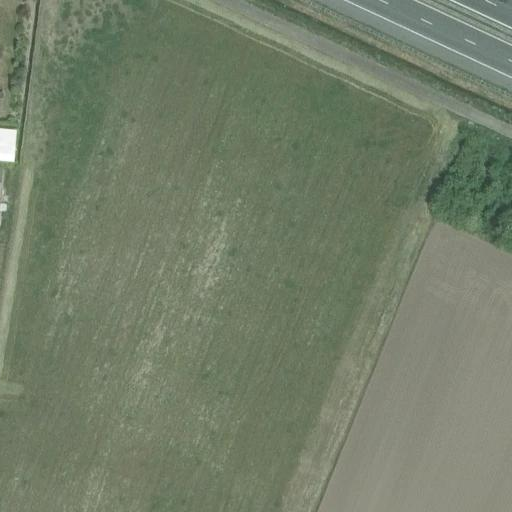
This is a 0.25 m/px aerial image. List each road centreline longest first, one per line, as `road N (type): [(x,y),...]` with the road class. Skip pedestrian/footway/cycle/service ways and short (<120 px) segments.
road 1 (unclassified): [(511,121),(255,0)]
road 2 (motorway): [(392,0),(511,56)]
